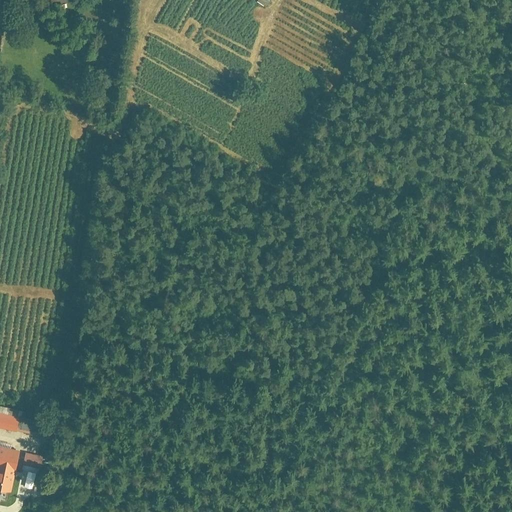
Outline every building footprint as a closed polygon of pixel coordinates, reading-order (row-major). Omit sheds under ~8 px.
[(271,0),(261,0),(259,4),(266,9),(272,0),(271,0)] [(27,413),(0,407),(0,415),(25,422),(27,413)] [(0,416),(0,432),(15,436),(18,420),(0,416)] [(44,426),(41,442),(55,444),(58,428),(44,426)] [(0,448),(0,467),(16,471),(20,454),(0,448)] [(29,454),(26,466),(40,469),(43,457),(29,454)]
